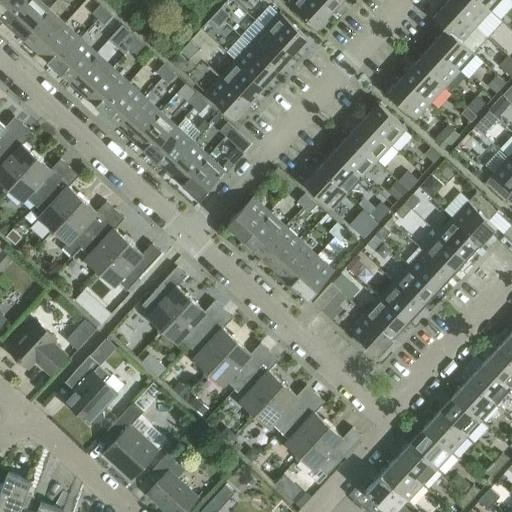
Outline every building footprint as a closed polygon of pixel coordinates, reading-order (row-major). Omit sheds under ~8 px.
[(0,0),(0,15),(5,20),(4,21),(6,23),(28,0),(0,0)] [(38,0),(28,0),(6,23),(9,26),(10,24),(23,37),(49,9),(38,0)] [(332,11),(319,0),(291,0),(289,3),(316,28),(332,11)] [(319,0),(332,11),(342,0),(319,0)] [(479,0),(449,0),(449,1),(476,26),(491,10),(479,0)] [(479,0),(491,10),(500,0),(479,0)] [(433,17),(447,29),(461,42),(462,42),(476,26),(449,1),(433,17)] [(93,14),(98,19),(107,10),(101,5),(93,14)] [(222,7),(216,13),(225,21),(230,15),(222,7)] [(49,9),(23,37),(39,51),(65,24),(49,9)] [(107,10),(98,19),(104,25),(113,16),(107,10)] [(280,12),(265,29),(292,54),(308,38),(280,12)] [(225,21),(216,13),(210,19),(219,27),(225,21)] [(65,24),(39,51),(52,63),(51,64),(54,67),(81,38),(65,24)] [(265,29),(250,45),(278,70),(292,54),(265,29)] [(447,29),(432,45),(460,71),(475,54),(462,42),(461,42),(447,29)] [(124,43),(130,49),(139,40),(133,34),(124,43)] [(81,38),(54,67),(58,70),(58,69),(71,81),(97,53),(81,38)] [(192,39),(187,45),(196,53),(201,47),(192,39)] [(139,40),(130,49),(136,54),(145,45),(139,40)] [(196,53),(187,45),(181,51),(190,59),(196,53)] [(250,45),(236,61),(263,86),(264,85),(278,70),(250,45)] [(432,45),(418,61),(445,86),(460,71),(432,45)] [(97,53),(71,81),(87,95),(113,68),(97,53)] [(179,53),(171,62),(180,69),(180,70),(185,65),(185,59),(179,53)] [(511,58),(510,57),(501,67),(511,77),(511,58)] [(236,61),(221,76),(250,104),(266,87),(264,85),(263,86),(236,61)] [(418,61),(403,77),(431,102),(445,86),(418,61)] [(156,72),(162,78),(171,69),(165,64),(156,72)] [(113,68),(87,95),(100,107),(99,108),(103,111),(129,83),(113,68)] [(171,69),(162,78),(168,84),(177,75),(171,69)] [(250,104),(221,76),(206,93),(235,120),(250,104)] [(499,76),(489,87),(497,94),(506,84),(499,76)] [(431,102),(403,77),(388,94),(415,119),(431,102)] [(129,83),(103,111),(106,114),(107,113),(119,125),(145,97),(129,83)] [(202,98),(196,93),(188,102),(194,107),(202,98)] [(145,97),(119,125),(135,139),(161,112),(145,97)] [(478,97),(469,106),(476,113),(485,104),(478,97)] [(202,98),(194,107),(200,113),(208,104),(202,98)] [(379,103),(364,120),(391,145),(407,129),(379,103)] [(494,106),(490,111),(498,118),(502,113),(494,106)] [(468,107),(462,113),(472,122),(477,116),(468,107)] [(490,111),(481,120),(489,128),(498,118),(490,111)] [(161,112),(135,139),(148,151),(147,152),(150,155),(177,126),(161,112)] [(0,122),(0,151),(24,125),(15,117),(5,127),(0,122)] [(364,120),(349,136),(377,161),(391,145),(364,120)] [(220,131),(226,136),(234,128),(228,122),(220,131)] [(24,125),(0,151),(0,181),(6,187),(3,190),(5,192),(37,157),(23,144),(33,133),(24,125)] [(448,125),(434,140),(446,150),(459,135),(448,125)] [(177,126),(150,155),(153,158),(154,157),(167,169),(192,141),(177,126)] [(234,128),(226,136),(243,153),(251,144),(234,128)] [(349,136),(335,151),(335,152),(362,177),(377,161),(349,136)] [(192,141),(167,169),(183,183),(208,156),(192,141)] [(431,147),(425,154),(434,162),(440,156),(431,147)] [(334,149),(318,166),(348,193),(362,177),(335,152),(335,151),(334,149)] [(511,160),(509,158),(500,149),(485,165),(494,173),(485,183),(506,202),(511,195),(511,160)] [(208,156),(183,183),(200,199),(225,171),(208,156)] [(37,157),(5,192),(7,194),(10,190),(23,202),(27,198),(35,205),(70,167),(61,159),(51,169),(37,157)] [(348,193),(318,166),(303,183),(332,210),(348,193)] [(70,167),(35,205),(43,212),(39,217),(52,229),(49,232),(51,234),(83,199),(69,186),(79,176),(70,167)] [(295,184),(278,168),(270,177),(287,193),(295,184)] [(409,172),(400,182),(409,190),(418,180),(409,172)] [(398,183),(389,192),(398,200),(407,191),(398,183)] [(297,202),(303,208),(311,199),(305,193),(297,202)] [(477,193),(453,218),(481,244),(496,227),(489,220),(497,211),(477,193)] [(413,194),(405,203),(411,209),(419,200),(413,194)] [(228,224),(244,240),(270,212),(253,197),(228,224)] [(83,199),(51,234),(53,236),(56,233),(68,243),(62,250),(71,258),(81,247),(116,209),(107,201),(97,212),(83,199)] [(311,199),(303,208),(309,213),(317,204),(311,199)] [(382,201),(370,214),(379,222),(391,210),(382,201)] [(405,203),(396,213),(403,218),(411,209),(405,203)] [(116,209),(81,247),(89,255),(85,259),(98,271),(95,274),(97,276),(129,241),(115,228),(125,218),(116,209)] [(270,212),(244,240),(260,254),(286,227),(270,212)] [(453,218),(439,234),(466,260),(481,244),(453,218)] [(329,231),(335,237),(343,228),(337,222),(329,231)] [(384,226),(376,235),(383,241),(391,232),(384,226)] [(286,227),(260,254),(276,269),(301,241),(286,227)] [(343,228),(335,237),(341,242),(349,233),(343,228)] [(13,230),(6,237),(14,244),(21,237),(13,230)] [(439,234),(424,250),(452,276),(466,260),(439,234)] [(376,235),(367,244),(374,250),(383,241),(376,235)] [(129,241),(97,276),(99,278),(102,275),(115,286),(119,282),(128,290),(162,252),(153,243),(143,254),(129,241)] [(301,241),(276,269),(292,284),(317,256),(301,241)] [(424,250),(409,266),(437,291),(452,276),(424,250)] [(317,256),(292,284),(309,299),(334,271),(317,256)] [(355,258),(346,267),(357,276),(365,267),(355,258)] [(157,332),(159,334),(191,298),(178,286),(187,275),(177,266),(143,304),(151,312),(147,317),(160,328),(157,332)] [(409,266),(395,282),(423,307),(437,291),(409,266)] [(395,282),(380,298),(408,323),(423,307),(395,282)] [(332,283),(314,302),(323,311),(341,291),(332,283)] [(191,298),(159,334),(161,336),(164,332),(177,344),(181,340),(189,347),(224,309),(215,301),(205,311),(191,298)] [(380,298),(365,314),(393,339),(408,323),(380,298)] [(98,302),(88,312),(100,323),(110,313),(98,302)] [(224,309),(189,347),(197,355),(193,359),(206,371),(203,374),(205,376),(237,341),(223,328),(233,317),(224,309)] [(393,339),(365,314),(350,330),(378,356),(393,339)] [(36,361),(50,374),(67,355),(53,342),(57,339),(36,320),(9,349),(30,368),(36,361)] [(75,329),(67,339),(78,349),(86,339),(75,329)] [(511,331),(498,347),(511,360),(511,331)] [(237,341),(205,376),(207,378),(210,374),(223,386),(227,382),(235,389),(270,351),(261,343),(251,353),(237,341)] [(511,360),(498,347),(483,363),(511,389),(511,387),(511,360)] [(270,351),(235,389),(243,397),(239,401),(252,413),(249,416),(251,418),(283,383),(269,370),(279,360),(270,351)] [(90,355),(72,375),(82,384),(66,401),(89,423),(91,421),(95,423),(99,423),(103,421),(104,417),(104,413),(102,409),(118,392),(106,382),(112,375),(90,355)] [(158,361),(150,369),(159,377),(167,369),(158,361)] [(483,363),(469,379),(497,405),(511,389),(483,363)] [(469,379),(454,395),(482,421),(497,405),(469,379)] [(179,383),(174,389),(183,398),(189,392),(179,383)] [(283,383),(251,418),(253,420),(256,417),(269,428),(273,424),(281,431),(316,393),(307,385),(297,396),(283,383)] [(316,393),(281,431),(289,439),(285,443),(298,455),(295,458),(297,460),(329,425),(315,412),(325,402),(316,393)] [(454,395),(439,411),(467,437),(482,421),(454,395)] [(196,397),(190,404),(203,415),(208,409),(196,397)] [(144,411),(134,402),(107,431),(117,440),(104,454),(131,478),(157,450),(131,426),(144,411)] [(439,411),(424,427),(452,453),(467,437),(439,411)] [(329,425),(297,460),(299,462),(302,459),(315,470),(319,466),(328,474),(362,436),(353,427),(343,438),(329,425)] [(200,426),(193,430),(199,439),(206,435),(200,426)] [(227,427),(221,434),(229,442),(235,435),(227,427)] [(424,427),(410,443),(438,469),(452,453),(424,427)] [(410,443),(395,459),(423,484),(438,469),(410,443)] [(249,451),(245,456),(252,463),(258,456),(253,451),(249,451)] [(169,452),(152,471),(161,479),(148,493),(168,511),(185,511),(198,498),(177,479),(186,468),(169,452)] [(503,453),(494,462),(501,468),(509,459),(503,453)] [(395,459),(381,475),(409,500),(423,484),(395,459)] [(501,468),(494,462),(486,471),(492,477),(501,468)] [(0,511),(19,511),(22,506),(30,509),(35,496),(27,493),(32,481),(8,472),(4,484),(1,483),(0,486),(0,511)] [(373,498),(365,507),(364,508),(365,509),(366,508),(370,511),(414,511),(417,509),(409,501),(409,500),(381,475),(365,492),(373,498)] [(201,511),(217,511),(234,494),(225,485),(201,511)] [(474,485),(465,494),(472,500),(480,491),(474,485)] [(491,488),(485,494),(494,503),(500,497),(491,488)] [(300,492),(292,500),(301,508),(309,500),(300,492)] [(472,500),(465,494),(457,503),(463,509),(472,500)] [(494,503),(485,494),(479,501),(489,509),(494,503)] [(63,511),(64,511),(41,502),(37,511),(63,511)]
